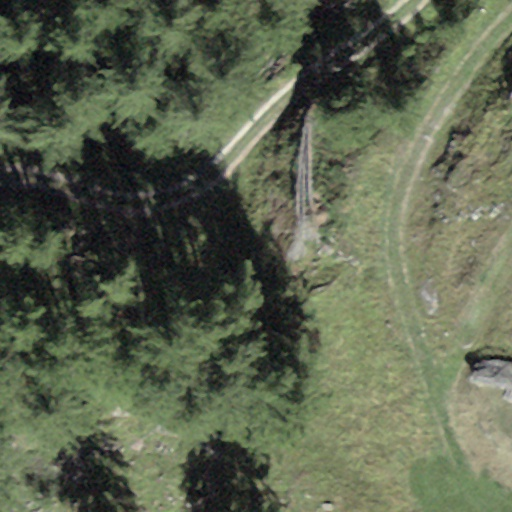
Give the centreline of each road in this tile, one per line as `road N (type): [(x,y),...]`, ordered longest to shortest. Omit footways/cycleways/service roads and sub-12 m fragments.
road 1 (track): [(511,18),(443,103),(400,177),(392,225),(419,337),(451,417),(489,480)]
road 2 (track): [(0,192),(132,199),(178,192),(241,146),(285,95),(410,0)]
